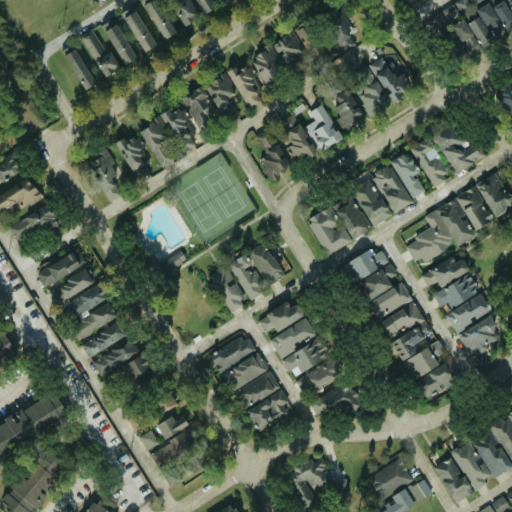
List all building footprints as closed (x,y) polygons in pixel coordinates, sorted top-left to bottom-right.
[(142,51),(156,44),(152,36),(160,33),(142,0),(141,0),(121,10),(142,51)] [(148,0),(145,1),(161,38),(173,33),(159,0),(148,0)] [(199,15),(190,0),(176,0),(171,3),(183,24),(199,15)] [(215,5),(212,0),(195,0),(204,12),(215,5)] [(439,24),(448,19),(450,23),(462,18),(459,10),(470,5),(467,0),(455,0),(456,2),(442,9),(445,17),(437,21),(439,24)] [(511,27),(511,18),(503,0),(501,0),(493,4),(506,30),(511,27)] [(476,7),(492,35),(504,28),(488,1),(476,7)] [(337,49),(353,46),(348,25),(350,24),(347,12),(330,15),(337,49)] [(481,46),(492,41),(480,15),(468,20),(481,46)] [(452,23),(460,41),(464,40),(469,52),(478,49),(466,18),(452,23)] [(124,63),(136,56),(114,19),(101,27),(124,63)] [(272,41),(284,62),(306,49),(310,56),(320,50),(303,22),(272,41)] [(80,35),(104,75),(118,66),(94,27),(80,35)] [(266,83),(287,69),(269,44),(249,59),(266,83)] [(81,89),(93,83),(76,47),(64,52),(81,89)] [(403,71),(395,76),(382,56),(369,63),(391,99),(412,86),(403,71)] [(229,70),(247,106),(262,99),(245,63),(229,70)] [(390,101),(367,64),(348,75),(371,112),(390,101)] [(204,82),(216,106),(223,103),(227,111),(234,108),(229,97),(236,93),(226,72),(204,82)] [(511,82),(497,89),(511,122),(511,82)] [(182,94),(193,122),(207,116),(204,108),(211,104),(203,85),(182,94)] [(331,98),(341,114),(336,117),(344,129),(365,115),(347,88),(331,98)] [(309,110),(314,120),(306,125),(320,149),(342,137),(322,103),(309,110)] [(137,129),(163,166),(174,158),(160,137),(170,130),(185,152),(197,144),(182,122),(189,117),(182,106),(172,112),(169,107),(137,129)] [(295,163),(315,151),(293,113),(281,120),(287,130),(282,133),(289,144),(285,146),(295,163)] [(486,155),(477,139),(467,144),(454,121),(432,133),(454,173),(486,155)] [(263,149),(274,144),(268,131),(258,136),(263,149)] [(144,163),(138,149),(144,146),(137,132),(117,143),(130,170),(144,163)] [(410,147),(434,186),(450,176),(427,137),(410,147)] [(270,177),(290,165),(278,144),(257,156),(270,177)] [(121,193),(111,177),(117,174),(111,164),(115,162),(107,148),(86,161),(109,200),(121,193)] [(392,158),(409,197),(423,191),(415,173),(417,172),(408,151),(392,158)] [(0,160),(0,177),(20,166),(12,153),(0,160)] [(411,201),(388,162),(371,173),(394,211),(411,201)] [(474,184),(494,214),(511,203),(511,197),(495,171),(474,184)] [(0,209),(17,200),(22,208),(41,197),(28,176),(0,192),(0,209)] [(351,188),(373,225),(391,214),(369,177),(351,188)] [(491,219),(475,185),(456,194),(472,228),(491,219)] [(369,229),(353,194),(334,203),(350,238),(369,229)] [(475,235),(454,198),(424,214),(432,228),(405,243),(414,260),(422,256),(424,259),(455,242),(457,245),(475,235)] [(328,254),(352,239),(342,223),(341,224),(329,205),(306,218),(328,254)] [(15,239),(55,224),(49,206),(9,221),(15,239)] [(267,284),(283,276),(265,242),(249,250),(267,284)] [(382,249),(374,253),(371,247),(348,259),(358,278),(388,261),(382,249)] [(44,284),(87,263),(79,248),(37,270),(44,284)] [(159,263),(166,272),(187,258),(181,249),(159,263)] [(251,299),(267,289),(253,265),(245,252),(228,263),(251,299)] [(461,257),(455,261),(451,255),(421,274),(428,285),(436,280),(440,287),(469,268),(461,257)] [(391,285),(388,279),(397,273),(389,261),(356,282),(367,300),(391,285)] [(212,273),(228,311),(246,304),(229,265),(212,273)] [(57,302),(93,282),(85,268),(49,289),(57,302)] [(451,306),(479,288),(469,271),(433,293),(440,305),(448,301),(451,306)] [(377,316),(412,300),(404,282),(369,299),(377,316)] [(64,302),(70,316),(106,300),(99,285),(64,302)] [(455,330),(491,311),(482,292),(446,311),(455,330)] [(432,331),(414,300),(380,320),(391,338),(389,339),(401,359),(416,351),(412,343),(432,331)] [(78,338),(117,317),(109,302),(70,323),(78,338)] [(258,317),(265,331),(274,326),(275,330),(304,315),(297,302),(289,306),(287,302),(258,317)] [(470,354),(501,337),(488,315),(458,332),(470,354)] [(270,339),(282,357),(297,347),(295,344),(315,331),(304,316),(270,339)] [(89,356),(124,335),(116,322),(81,343),(89,356)] [(0,360),(14,353),(2,330),(0,330),(0,360)] [(256,349),(246,332),(208,355),(218,372),(256,349)] [(298,365),(300,370),(330,355),(321,337),(281,356),(288,370),(298,365)] [(445,350),(438,339),(402,360),(413,379),(443,361),(439,354),(445,350)] [(100,372),(139,353),(132,340),(93,359),(100,372)] [(268,367),(257,350),(225,371),(236,388),(268,367)] [(149,368),(141,353),(123,363),(130,378),(149,368)] [(295,376),(303,392),(342,374),(335,358),(295,376)] [(455,381),(445,362),(414,378),(424,397),(455,381)] [(279,390),(273,372),(239,384),(246,402),(279,390)] [(359,397),(348,379),(309,402),(319,420),(359,397)] [(288,413),(284,403),(288,401),(283,389),(246,407),(256,429),(288,413)] [(177,403),(169,390),(154,399),(161,412),(177,403)] [(0,452),(67,417),(54,392),(0,420),(0,452)] [(183,415),(175,420),(171,415),(156,424),(164,438),(188,424),(183,415)] [(509,464),(511,463),(511,429),(507,418),(493,423),(509,464)] [(147,449),(159,443),(152,429),(140,435),(147,449)] [(157,463),(190,447),(192,452),(184,456),(191,472),(206,465),(192,436),(191,436),(187,429),(167,439),(169,443),(151,452),(157,463)] [(473,442),(493,477),(511,466),(491,431),(473,442)] [(492,476),(469,440),(451,451),(474,488),(492,476)] [(62,460),(42,449),(25,478),(17,474),(1,503),(16,511),(29,511),(32,507),(37,509),(46,493),(44,492),(62,460)] [(462,473),(461,473),(450,456),(433,466),(456,502),(474,491),(462,473)] [(315,502),(315,498),(304,480),(310,480),(316,491),(344,489),(347,487),(346,479),(332,480),(325,468),(325,461),(322,457),(320,458),(308,459),(302,463),(292,463),(294,496),(302,510),(315,502)] [(413,479),(401,457),(367,476),(379,498),(413,479)] [(418,500),(432,492),(425,477),(410,485),(418,500)] [(391,494),(394,501),(377,510),(377,511),(400,511),(414,505),(405,487),(391,494)] [(511,511),(503,496),(478,509),(479,511),(511,511)] [(107,511),(96,501),(86,511),(107,511)]
